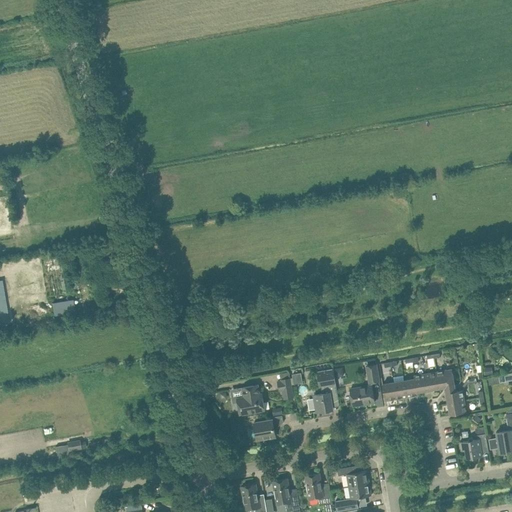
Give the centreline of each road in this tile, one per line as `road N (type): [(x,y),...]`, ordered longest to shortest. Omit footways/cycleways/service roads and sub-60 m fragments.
road 1 (unclassified): [(205,476),(58,0)]
road 2 (residential): [(444,482),(427,407),(303,427),(304,459)]
road 3 (residential): [(304,459),(377,448),(391,491)]
